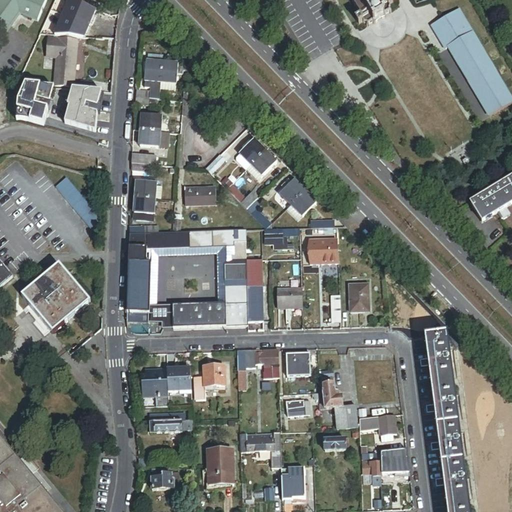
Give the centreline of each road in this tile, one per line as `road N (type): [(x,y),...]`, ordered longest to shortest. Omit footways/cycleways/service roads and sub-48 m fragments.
road 1 (secondary): [(167,0),(511,356)]
road 2 (residential): [(115,346),(398,342),(424,511)]
road 3 (secondary): [(511,306),(215,0)]
road 4 (residential): [(144,0),(126,54),(115,346)]
road 5 (residential): [(115,346),(126,451),(120,511)]
